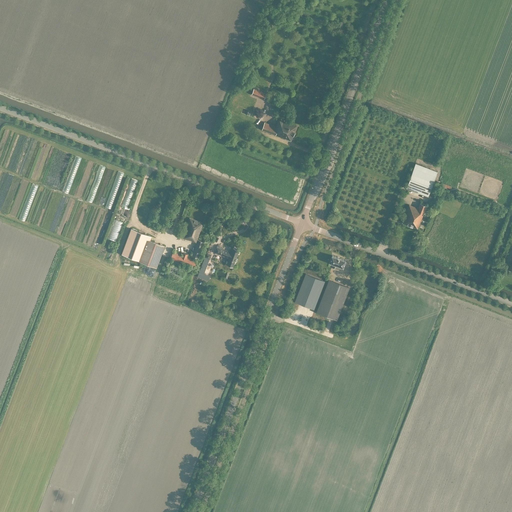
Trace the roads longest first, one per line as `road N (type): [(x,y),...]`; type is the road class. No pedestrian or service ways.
road 1 (unclassified): [(301,222),(0,107)]
road 2 (tertiary): [(192,511),(301,222)]
road 3 (tertiary): [(301,222),(386,0)]
road 4 (unclassified): [(301,222),(511,303)]
